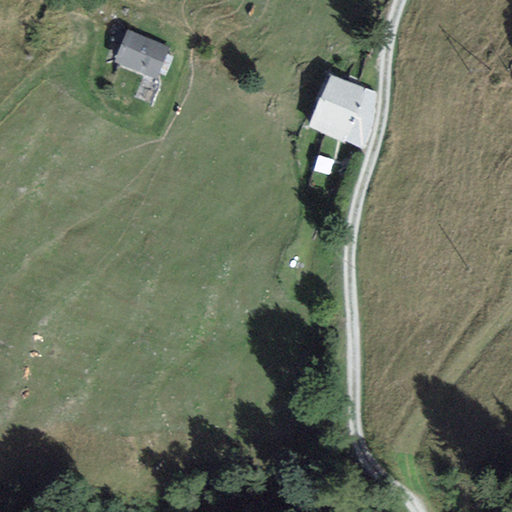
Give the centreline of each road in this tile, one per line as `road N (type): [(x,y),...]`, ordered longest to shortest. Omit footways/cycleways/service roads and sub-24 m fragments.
road 1 (track): [(401,0),(352,221),(350,346),(369,464),(421,511)]
road 2 (track): [(422,511),(409,449),(417,422),(511,296)]
